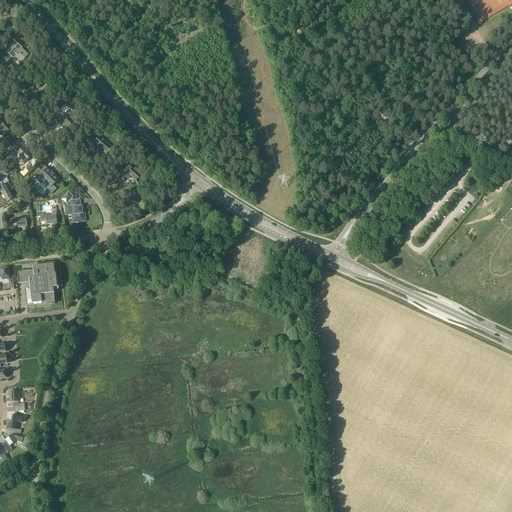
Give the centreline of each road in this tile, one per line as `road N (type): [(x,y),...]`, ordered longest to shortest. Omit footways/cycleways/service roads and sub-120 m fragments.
road 1 (track): [(321,511),(297,310),(287,302)]
road 2 (track): [(287,302),(221,274),(87,271)]
road 3 (unclassified): [(43,511),(38,456),(47,396),(73,314)]
road 4 (secondary): [(147,136),(26,0)]
road 5 (unclassified): [(109,235),(97,199),(0,100)]
road 6 (track): [(298,35),(407,141)]
road 7 (secondary): [(199,189),(328,261)]
road 8 (secondary): [(332,253),(205,182)]
road 9 (unclassified): [(511,39),(415,148)]
road 10 (track): [(430,211),(409,242),(425,250),(470,197),(456,184)]
road 11 (track): [(298,35),(369,9),(416,29),(432,26)]
road 12 (track): [(326,238),(407,141)]
